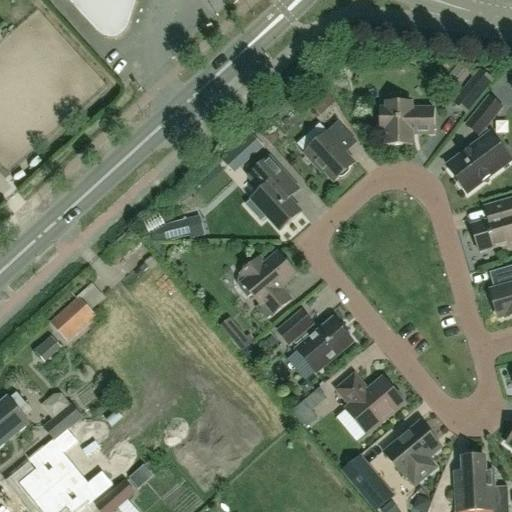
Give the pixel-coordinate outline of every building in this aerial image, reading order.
[(134,0),(71,0),(101,33),(107,37),(115,37),(121,34),(125,27),(134,0)] [(467,116),(494,82),(480,70),(453,105),(467,116)] [(336,103),(322,88),(320,90),(316,85),(305,94),(310,99),(307,101),(320,117),(336,103)] [(478,137),(481,141),(447,167),(467,195),(511,162),(490,134),(490,135),(486,130),(504,108),(490,96),(465,127),(478,137)] [(412,104),(386,104),(386,109),(381,109),(381,132),(386,132),(386,146),(412,146),(412,136),(434,136),(434,109),(412,109),(412,104)] [(264,137),(272,147),(278,142),(278,135),(272,129),(264,137)] [(346,152),(329,133),(304,156),(321,175),(324,172),(334,183),(354,164),(344,153),(346,152)] [(236,147),(248,161),(262,148),(250,134),(236,147)] [(269,158),(248,178),(261,192),(251,201),(280,232),(301,213),(289,200),(299,191),(269,158)] [(489,221),(471,226),(479,254),(511,244),(511,199),(496,205),(500,218),(489,221)] [(165,226),(160,228),(146,241),(169,240),(169,241),(187,237),(182,220),(165,224),(165,226)] [(278,254),(265,265),(260,259),(244,273),(241,276),(238,280),(238,283),(238,287),(241,291),(248,299),(252,296),(260,306),(256,309),(266,321),(272,317),(291,301),(283,292),(284,286),(296,276),(278,254)] [(511,267),(489,274),(494,291),(490,292),(498,319),(504,317),(505,319),(511,317),(511,267)] [(50,325),(67,344),(95,319),(78,300),(50,325)] [(316,335),(310,328),(313,326),(302,313),(278,333),(289,346),(293,343),(299,350),(297,351),(316,374),(353,343),(334,321),(316,335)] [(250,345),(255,341),(249,335),(246,338),(240,331),(229,340),(241,354),(242,353),(250,345)] [(49,344),(34,357),(42,366),(57,353),(49,344)] [(258,354),(250,345),(242,353),(249,362),(258,354)] [(350,407),(345,411),(366,436),(404,404),(383,379),(368,392),(355,377),(337,391),(350,407)] [(306,381),(305,382),(299,387),(305,394),(312,388),(306,381)] [(17,394),(8,401),(8,400),(0,406),(0,446),(27,424),(23,419),(32,412),(17,394)] [(317,419),(303,402),(292,412),(306,428),(317,419)] [(76,427),(84,420),(71,405),(43,429),(54,442),(55,444),(68,433),(76,427)] [(84,420),(76,427),(84,437),(95,428),(87,418),(84,420)] [(413,488),(436,469),(428,460),(441,448),(421,424),(384,455),(405,479),(413,488)] [(35,474),(19,488),(35,507),(77,472),(64,457),(78,445),(68,433),(55,444),(54,442),(28,465),(35,474)] [(381,481),(361,456),(341,472),(362,497),(381,481)] [(463,474),(455,475),(457,511),(486,511),(493,511),(509,511),(508,488),(494,489),(493,473),(485,473),(484,458),(462,459),(463,474)] [(126,465),(115,474),(123,484),(125,482),(134,475),(126,465)] [(77,472),(35,507),(38,511),(83,511),(113,487),(102,474),(88,485),(77,472)] [(123,484),(96,508),(99,511),(116,511),(118,510),(120,511),(137,511),(128,501),(136,494),(125,482),(123,484)]
